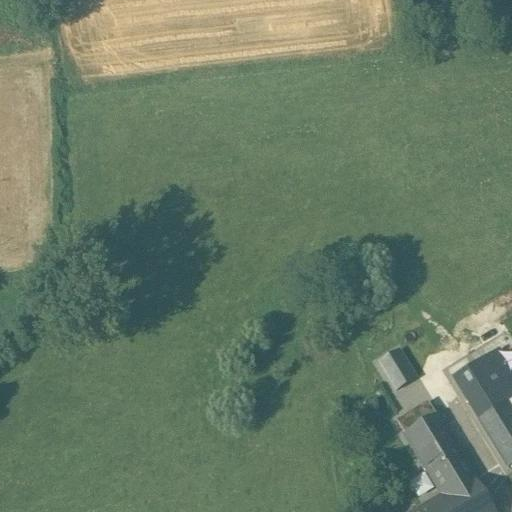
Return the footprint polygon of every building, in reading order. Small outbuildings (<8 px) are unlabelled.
[(511,465),(511,376),(498,355),(455,382),(508,468),(511,465)] [(396,356),(379,366),(396,393),(413,383),(396,356)] [(472,479),(427,405),(398,424),(443,497),(472,479)] [(443,497),(439,499),(446,511),(492,511),(472,479),(443,497)] [(446,511),(439,499),(416,511),(446,511)]
